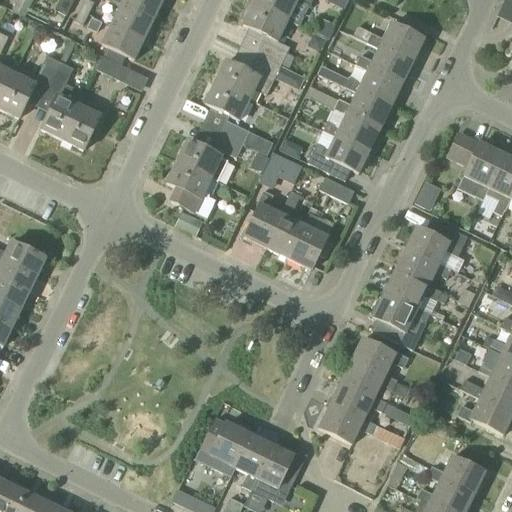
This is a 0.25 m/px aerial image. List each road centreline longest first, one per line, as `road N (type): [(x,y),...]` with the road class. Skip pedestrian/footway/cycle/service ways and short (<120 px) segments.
road 1 (residential): [(326,323),(445,89)]
road 2 (residential): [(111,219),(0,438)]
road 3 (residential): [(216,0),(111,219)]
road 4 (residential): [(326,323),(111,219)]
road 5 (residential): [(0,439),(135,511)]
road 6 (residential): [(0,166),(111,219)]
